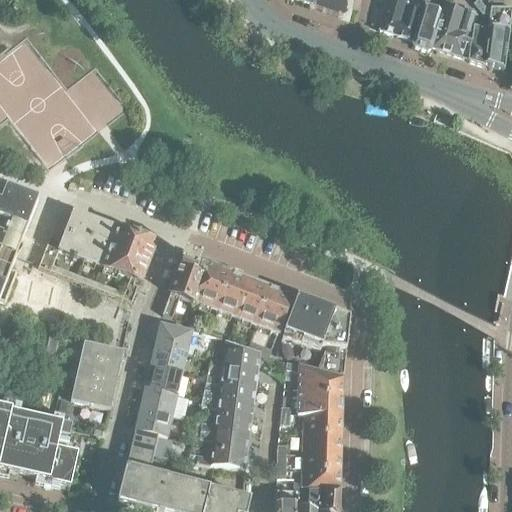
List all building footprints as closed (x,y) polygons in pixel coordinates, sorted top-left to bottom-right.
[(284,0),(314,11),(318,0),(284,0)] [(347,0),(318,0),(314,11),(339,20),(340,20),(341,20),(343,20),(344,19),(344,18),(345,17),(346,16),(347,0)] [(407,4),(396,3),(386,1),(378,34),(396,40),(407,4)] [(412,45),(422,11),(424,6),(407,4),(396,40),(412,45)] [(467,64),(473,30),(476,19),(473,13),(464,10),(462,15),(442,8),(440,16),(436,27),(443,29),(438,48),(436,47),(434,53),(467,64)] [(422,11),(412,45),(411,48),(411,49),(412,50),(426,55),(427,54),(428,54),(428,53),(429,51),(434,53),(436,47),(438,48),(443,29),(436,27),(440,16),(422,11)] [(488,33),(483,69),(504,76),(511,12),(511,11),(490,11),(489,22),(488,33)] [(489,22),(487,18),(485,15),(478,21),(484,28),(489,22)] [(488,33),(473,30),(467,64),(483,69),(488,33)] [(0,190),(0,306),(4,308),(15,278),(9,275),(36,204),(0,190)] [(38,269),(37,271),(128,306),(131,307),(137,290),(133,289),(135,284),(141,286),(143,281),(143,279),(154,251),(151,247),(71,217),(60,246),(48,241),(38,269)] [(188,261),(183,263),(170,298),(162,319),(171,322),(179,301),(277,338),(292,300),(188,261)] [(316,374),(344,381),(349,322),(297,302),(282,340),(314,352),(315,349),(319,349),(316,374)] [(155,350),(187,358),(192,336),(160,328),(155,350)] [(49,339),(45,358),(54,360),(58,341),(49,339)] [(211,362),(209,370),(257,376),(259,359),(233,356),(234,347),(225,345),(223,355),(221,362),(211,362)] [(85,346),(80,365),(118,374),(122,354),(101,349),(85,346)] [(187,358),(155,350),(150,371),(182,379),(187,358)] [(53,364),(54,360),(45,358),(44,362),(40,378),(49,380),(53,364)] [(80,365),(76,385),(114,393),(118,374),(80,365)] [(344,381),(316,374),(301,370),(286,366),(285,375),(297,378),(296,394),(343,396),(344,381)] [(209,370),(206,386),(255,393),(257,376),(209,370)] [(182,379),(150,371),(145,392),(177,400),(182,379)] [(109,413),(113,394),(114,393),(76,385),(72,405),(109,413)] [(253,409),(255,393),(206,386),(202,402),(253,409)] [(177,400),(145,392),(140,413),(172,421),(177,400)] [(343,396),(296,394),(292,394),(291,401),(297,402),(296,405),(296,424),(301,424),(342,426),(343,396)] [(251,425),(253,409),(202,402),(200,410),(216,412),(214,420),(251,425)] [(67,408),(67,405),(60,404),(57,418),(64,419),(65,416),(67,408)] [(290,410),(284,409),(282,408),(280,426),(288,427),(290,410)] [(0,473),(9,476),(18,478),(27,480),(36,482),(48,484),(60,487),(69,489),(70,489),(77,456),(56,451),(58,446),(60,436),(60,434),(62,426),(0,411),(0,473)] [(140,413),(135,434),(158,440),(157,441),(167,443),(172,421),(140,413)] [(251,425),(214,420),(214,428),(195,426),(193,433),(195,433),(194,434),(249,441),(251,425)] [(62,426),(60,434),(70,436),(72,424),(63,422),(62,426)] [(342,426),(301,424),(301,441),(342,443),(342,426)] [(158,440),(135,434),(125,474),(148,479),(157,441),(158,440)] [(249,441),(194,434),(191,451),(199,452),(200,443),(212,444),(211,453),(247,458),(249,441)] [(69,449),(71,439),(60,436),(58,446),(69,449)] [(301,441),(300,458),(341,459),(342,443),(301,441)] [(277,455),(276,483),(285,483),(286,449),(277,448),(277,455)] [(211,453),(210,459),(189,456),(187,467),(244,474),(247,458),(211,453)] [(341,459),(300,458),(300,475),(341,476),(341,459)] [(148,479),(125,474),(117,508),(134,511),(247,511),(249,505),(148,479)] [(340,493),(341,476),(300,475),(300,486),(293,486),(293,490),(299,490),(299,491),(308,491),(318,492),(326,492),(340,493)] [(307,511),(317,511),(318,510),(318,492),(308,491),(307,511)] [(326,492),(325,510),(339,511),(340,493),(326,492)] [(285,495),(276,495),(275,511),(297,511),(298,496),(285,495)]
